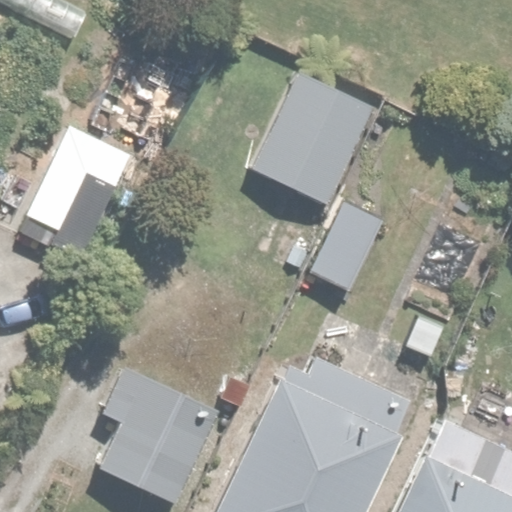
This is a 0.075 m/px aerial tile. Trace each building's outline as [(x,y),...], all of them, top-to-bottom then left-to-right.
[(364,110),(293,75),(252,156),(323,191),(364,110)] [(378,220),(340,201),(310,262),(348,281),(378,220)] [(289,356),(221,511),(354,511),(402,405),(289,356)] [(94,472),(170,504),(212,404),(135,372),(94,472)] [(511,511),(511,458),(436,424),(394,511),(511,511)]
